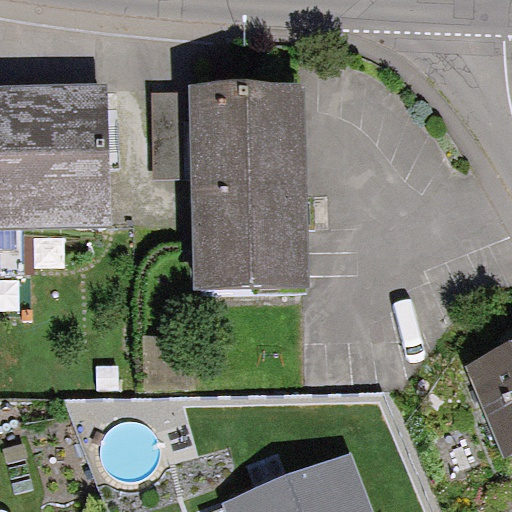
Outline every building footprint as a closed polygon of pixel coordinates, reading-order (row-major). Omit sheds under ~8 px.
[(301,97),(193,98),(197,302),(307,302),(305,226),(301,97)] [(107,98),(0,98),(0,241),(108,241),(107,170),(107,98)] [(194,393),(196,344),(145,342),(143,390),(194,393)] [(504,464),(511,460),(511,360),(469,378),(504,464)] [(370,511),(351,463),(223,511),(370,511)]
